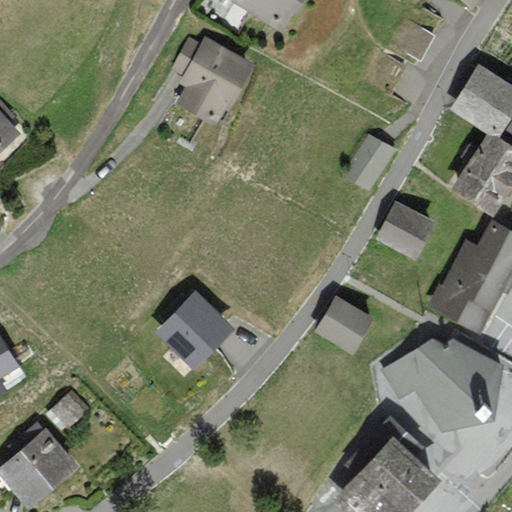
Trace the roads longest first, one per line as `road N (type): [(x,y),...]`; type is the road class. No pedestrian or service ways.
road 1 (residential): [(503,0),(334,278),(274,359),(104,511)]
road 2 (residential): [(0,255),(90,149),(174,0)]
